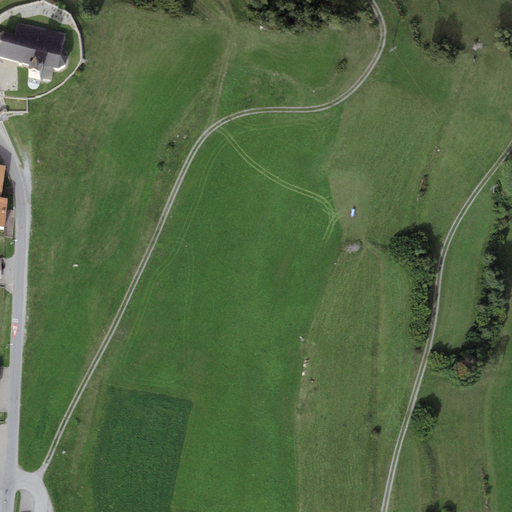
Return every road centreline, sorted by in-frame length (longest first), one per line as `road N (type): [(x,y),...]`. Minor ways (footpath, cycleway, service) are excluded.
road 1 (track): [(34,484),(186,169),(216,125),(248,111),(332,104),(363,82),(382,49),(371,0)]
road 2 (track): [(387,511),(441,259),(511,142)]
road 3 (tertiary): [(0,143),(18,188),(20,223),(6,478)]
